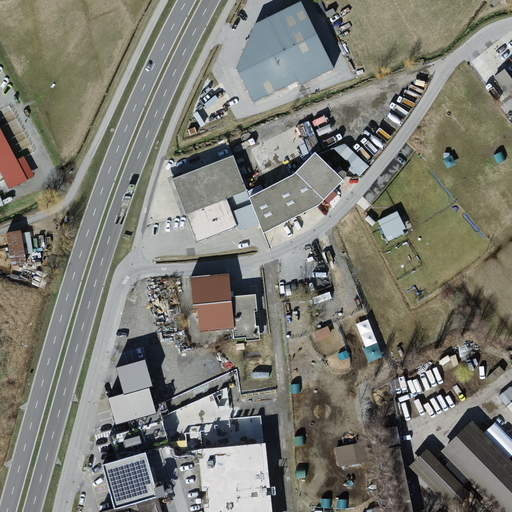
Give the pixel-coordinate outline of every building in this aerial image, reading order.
[(299,84),(334,69),(302,3),(257,25),(236,69),(252,101),(297,80),(299,84)] [(511,80),(503,69),(493,76),(511,99),(511,80)] [(0,128),(0,172),(9,189),(34,176),(23,156),(16,160),(0,128)] [(340,152),(363,173),(369,166),(347,145),(340,152)] [(263,232),(319,205),(343,180),(316,152),(291,176),(250,198),(258,218),(263,232)] [(187,214),(247,190),(233,155),(173,179),(187,214)] [(247,190),(187,214),(198,241),(258,218),(250,198),(247,190)] [(399,212),(379,221),(388,241),(408,231),(399,212)] [(32,228),(4,232),(10,265),(27,262),(26,255),(36,253),(32,228)] [(43,274),(21,269),(18,280),(41,284),(43,274)] [(230,272),(188,276),(193,332),(230,328),(231,341),(258,339),(254,293),(232,295),(230,272)] [(362,327),(375,365),(388,361),(375,323),(362,327)] [(142,361),(117,368),(124,394),(109,398),(116,425),(127,421),(130,430),(110,436),(117,461),(102,465),(115,509),(103,511),(161,511),(157,498),(164,496),(161,486),(155,488),(145,453),(166,447),(142,361)] [(511,511),(511,461),(470,420),(439,451),(500,511),(511,511)] [(385,431),(397,511),(412,511),(400,429),(385,431)] [(365,443),(337,446),(339,466),(367,464),(365,443)] [(270,511),(261,444),(201,450),(207,511),(270,511)] [(471,493),(424,448),(406,467),(453,511),(471,493)]
